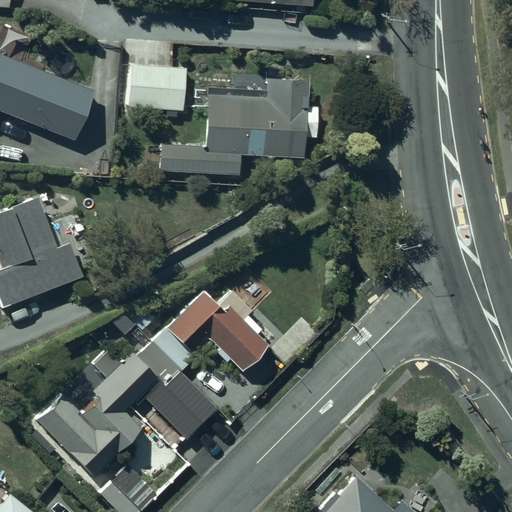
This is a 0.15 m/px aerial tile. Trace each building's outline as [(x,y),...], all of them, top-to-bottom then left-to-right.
[(0,105),(71,135),(91,87),(0,49),(0,105)] [(179,58),(125,52),(120,101),(174,107),(179,58)] [(201,136),(157,134),(154,167),(232,172),(234,153),(258,154),(299,156),(302,100),(303,78),(262,76),(261,97),(203,94),(201,136)] [(30,195),(0,207),(0,304),(78,274),(65,240),(50,246),(30,195)] [(55,393),(29,419),(87,477),(137,427),(120,410),(152,378),(159,385),(190,355),(186,351),(198,339),(220,361),(223,358),(234,369),(261,342),(252,334),(259,327),(243,312),(245,310),(224,289),(209,304),(196,290),(130,355),(126,351),(114,362),(102,349),(87,364),(99,376),(85,389),(90,394),(73,411),(55,393)] [(190,395),(179,407),(207,434),(218,423),(190,395)] [(328,490),(311,508),(315,511),(405,511),(392,500),(384,509),(348,475),(331,494),(328,490)] [(0,511),(26,511),(2,492),(0,494),(0,511)]
